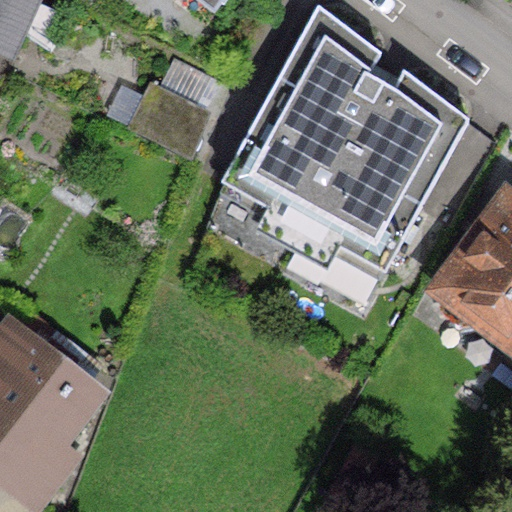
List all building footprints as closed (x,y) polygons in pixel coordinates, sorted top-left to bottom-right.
[(0,0),(0,53),(10,58),(36,0),(35,0),(0,0)] [(385,273),(468,123),(403,75),(393,93),(367,79),(380,57),(318,11),(223,185),(385,273)] [(198,110),(215,82),(174,61),(153,102),(142,103),(129,129),(181,156),(198,110)] [(511,206),(507,203),(440,293),(443,313),(461,326),(481,323),(511,346),(511,206)] [(0,340),(0,473),(11,482),(49,511),(50,511),(93,399),(7,332),(0,340)] [(358,457),(335,498),(360,511),(370,511),(390,475),(358,457)] [(49,511),(11,482),(0,495),(0,511),(49,511)]
